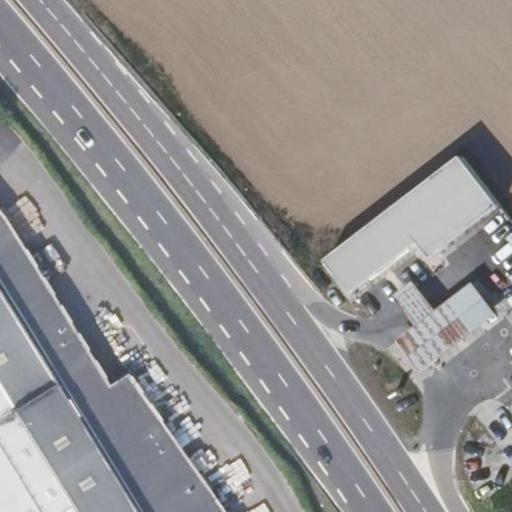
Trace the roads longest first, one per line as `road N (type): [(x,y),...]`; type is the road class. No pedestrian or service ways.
road 1 (trunk): [(425,511),(186,179),(38,0)]
road 2 (trunk): [(0,20),(172,231),(356,487)]
road 3 (trunk): [(0,61),(356,487)]
